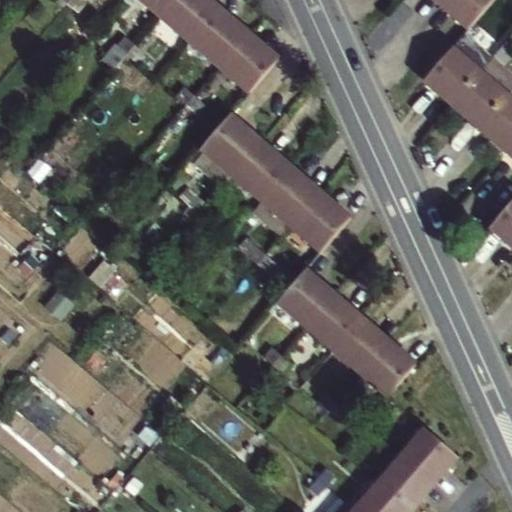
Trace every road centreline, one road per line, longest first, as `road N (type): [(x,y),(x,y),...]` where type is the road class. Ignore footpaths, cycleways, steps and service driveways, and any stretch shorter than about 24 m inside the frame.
road 1 (residential): [(295,0),(511,473)]
road 2 (residential): [(511,401),(328,0)]
road 3 (unknown): [(0,292),(45,330),(0,387)]
